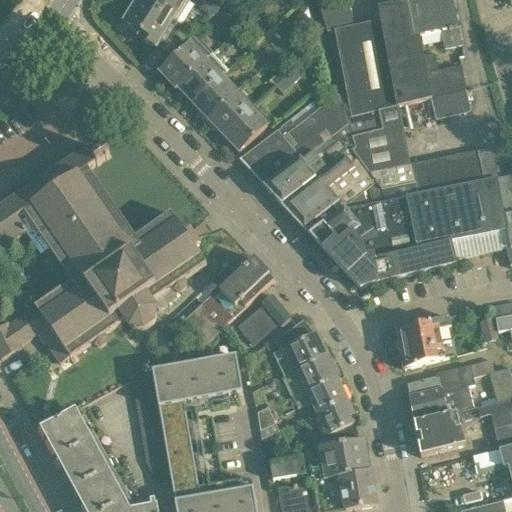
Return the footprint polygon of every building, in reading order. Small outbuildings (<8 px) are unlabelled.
[(156,50),(173,21),(136,0),(135,0),(133,0),(130,6),(132,8),(123,23),(140,34),(138,38),(156,50)] [(184,0),(135,0),(136,0),(173,21),(186,1),(184,0)] [(217,0),(191,0),(190,2),(214,16),(223,3),(217,0)] [(347,5),(320,11),(327,34),(334,32),(349,109),(343,110),(346,121),(400,109),(432,101),(436,122),(467,115),(471,112),(461,67),(438,73),(435,56),(424,58),(420,38),(441,34),(444,51),(462,48),(458,30),(452,0),(422,0),(378,9),(380,22),(352,28),(347,5)] [(301,13),(292,22),(301,31),(311,22),(301,13)] [(192,35),(185,27),(168,41),(176,49),(192,35)] [(179,89),(206,63),(213,56),(195,37),(181,49),(183,51),(167,66),(166,65),(159,72),(176,90),(178,88),(179,89)] [(213,56),(206,63),(179,89),(194,106),(221,79),(229,72),(213,56)] [(296,68),(285,80),(276,88),(283,96),(303,76),(296,68)] [(285,80),(279,74),(270,82),(276,88),(285,80)] [(194,106),(209,121),(236,95),(221,79),(194,106)] [(252,111),(236,95),(209,121),(225,137),(252,111)] [(265,189),(278,202),(309,237),(345,209),(364,195),(366,206),(436,192),(436,193),(496,181),(498,181),(498,180),(497,180),(492,150),(477,153),(410,165),(400,109),(346,121),(343,110),(338,96),(296,129),(290,122),(280,129),(281,130),(240,161),(266,188),(265,189)] [(267,128),(259,118),(266,112),(259,105),(252,111),(225,137),(240,154),(267,128)] [(175,293),(178,294),(183,293),(186,289),(186,285),(185,281),(207,267),(194,248),(201,243),(191,228),(184,234),(171,215),(135,240),(89,173),(97,167),(98,168),(109,159),(105,153),(95,161),(87,150),(0,209),(0,359),(1,362),(22,351),(21,348),(39,336),(60,367),(70,360),(70,361),(92,345),(95,348),(99,349),(104,347),(106,344),(107,341),(105,337),(124,323),(128,328),(133,331),(139,333),(145,332),(150,330),(155,324),(156,318),(156,312),(154,308),(152,304),(172,290),(175,293)] [(511,177),(498,180),(498,181),(496,181),(507,232),(511,251),(511,250),(511,177)] [(309,237),(343,273),(359,290),(457,266),(456,263),(452,244),(507,232),(496,181),(436,193),(436,192),(366,206),(364,195),(345,209),(309,237)] [(511,251),(507,232),(452,244),(456,263),(506,253),(506,252),(511,251)] [(511,250),(511,251),(506,252),(506,253),(509,263),(500,265),(502,271),(511,268),(511,250)] [(245,310),(274,283),(269,277),(254,261),(221,292),(219,290),(178,330),(198,351),(225,329),(245,310)] [(263,309),(239,330),(254,347),(278,326),(281,330),(291,321),(272,297),(261,306),(263,309)] [(511,305),(492,309),(494,321),(511,317),(511,305)] [(497,335),(510,333),(511,332),(511,317),(494,321),(497,335)] [(401,356),(404,372),(439,363),(437,355),(443,353),(440,333),(451,330),(449,319),(438,322),(438,323),(397,333),(399,344),(397,347),(398,354),(401,356)] [(304,322),(278,342),(283,352),(287,350),(297,373),(327,360),(317,337),(315,337),(304,322)] [(478,333),(482,349),(494,346),(490,330),(478,333)] [(176,511),(256,511),(253,492),(201,501),(184,407),(243,397),(236,360),(153,374),(176,511)] [(308,395),(337,382),(327,360),(297,373),(283,379),(293,400),(307,394),(308,395)] [(407,386),(414,426),(452,416),(473,411),(473,410),(477,410),(481,409),(480,408),(475,387),(471,367),(437,376),(436,379),(407,386)] [(497,404),(511,400),(511,378),(511,375),(510,370),(489,375),(497,404)] [(152,373),(141,377),(132,382),(134,394),(155,390),(152,373)] [(312,404),(317,416),(347,403),(337,382),(308,395),(307,394),(293,400),(298,411),(312,404)] [(252,392),(255,405),(267,402),(263,388),(252,392)] [(157,402),(155,390),(134,394),(136,406),(157,402)] [(477,410),(479,419),(491,416),(494,431),(499,451),(511,447),(511,400),(497,404),(480,408),(481,409),(477,410)] [(136,406),(138,418),(159,414),(157,402),(136,406)] [(357,425),(347,403),(317,416),(327,437),(322,439),(327,449),(360,443),(355,425),(357,425)] [(259,425),(272,418),(268,409),(257,414),(259,425)] [(58,461),(92,443),(76,412),(42,430),(58,461)] [(161,426),(159,414),(138,418),(140,429),(161,426)] [(456,432),(452,416),(414,426),(421,459),(466,448),(462,432),(456,432)] [(276,426),(272,418),(259,425),(260,433),(276,426)] [(163,438),(161,426),(140,429),(142,441),(163,438)] [(142,441),(144,453),(165,450),(163,438),(142,441)] [(320,450),(325,482),(370,475),(365,442),(360,443),(327,449),(320,450)] [(74,491),(108,472),(92,443),(58,461),(74,491)] [(275,447),(265,449),(266,457),(277,455),(275,447)] [(511,447),(499,451),(499,452),(501,462),(503,469),(511,467),(511,447)] [(167,462),(165,450),(144,453),(146,465),(167,462)] [(501,462),(499,452),(473,458),(475,468),(501,462)] [(269,465),(273,483),(296,479),(296,477),(304,475),(301,459),(269,465)] [(171,484),(167,462),(146,465),(158,486),(171,484)] [(85,511),(108,511),(125,503),(108,472),(74,491),(85,511)] [(310,485),(313,511),(355,511),(376,508),(370,475),(325,482),(310,485)] [(280,511),(313,511),(310,485),(277,491),(280,511)] [(129,511),(125,503),(108,511),(157,511),(157,508),(155,509),(154,504),(152,504),(152,509),(136,511),(129,511)]
